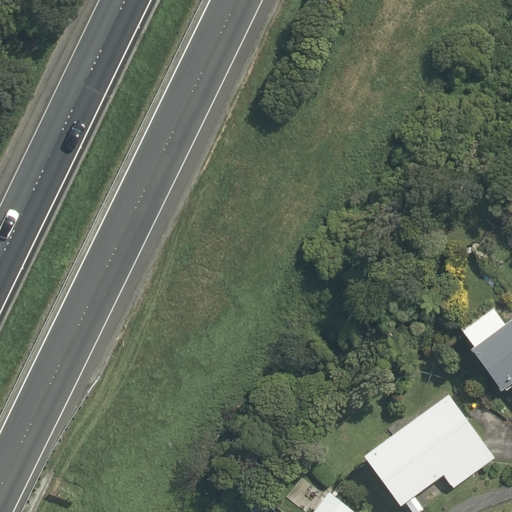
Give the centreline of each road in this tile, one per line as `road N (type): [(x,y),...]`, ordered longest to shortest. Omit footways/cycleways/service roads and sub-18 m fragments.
road 1 (motorway): [(229,0),(0,475)]
road 2 (motorway): [(0,263),(126,0)]
road 3 (unknown): [(511,447),(432,471),(378,511)]
